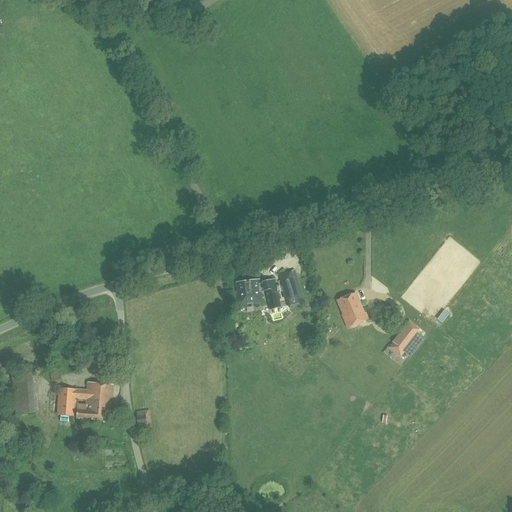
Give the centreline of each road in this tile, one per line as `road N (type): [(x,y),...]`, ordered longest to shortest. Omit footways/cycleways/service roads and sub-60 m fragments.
road 1 (unclassified): [(225,250),(511,166)]
road 2 (unclassified): [(225,250),(98,0)]
road 3 (unclassified): [(152,511),(122,394),(115,280)]
road 4 (unclassified): [(0,327),(115,280)]
